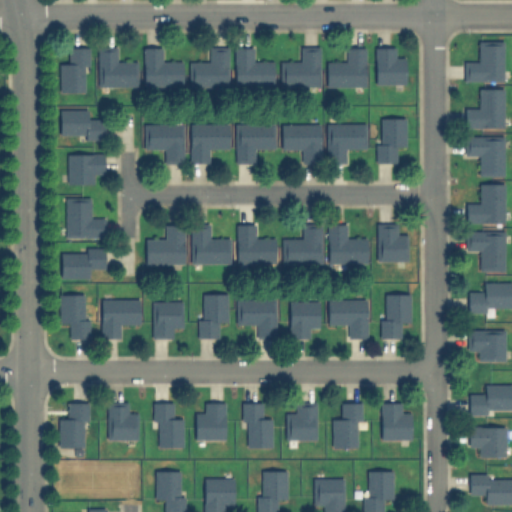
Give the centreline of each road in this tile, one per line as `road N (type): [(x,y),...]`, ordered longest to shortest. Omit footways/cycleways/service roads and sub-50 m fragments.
road 1 (residential): [(511,13),(0,15)]
road 2 (residential): [(27,511),(17,15)]
road 3 (residential): [(0,370),(434,370)]
road 4 (residential): [(434,370),(432,0)]
road 5 (residential): [(432,193),(127,193)]
road 6 (residential): [(431,511),(434,370)]
